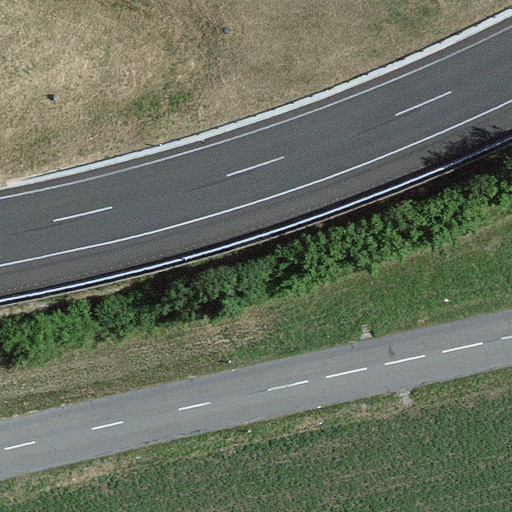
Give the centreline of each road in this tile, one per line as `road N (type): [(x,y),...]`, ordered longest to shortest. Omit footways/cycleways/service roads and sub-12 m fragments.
road 1 (motorway): [(0,230),(257,166),(511,61)]
road 2 (tertiary): [(511,338),(0,451)]
